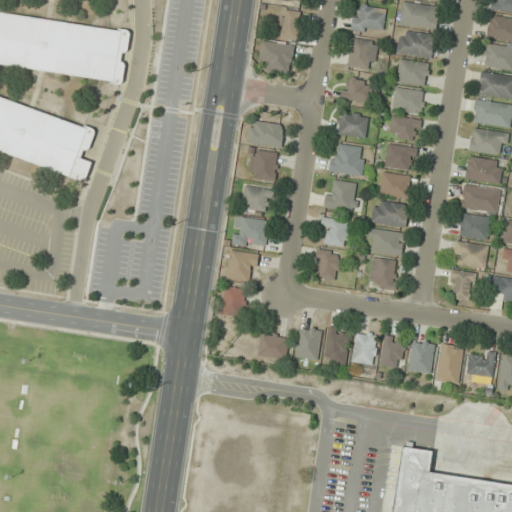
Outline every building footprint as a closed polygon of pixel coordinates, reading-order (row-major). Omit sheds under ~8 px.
[(0,0),(0,11),(117,30),(117,28),(118,28),(127,29),(128,30),(129,31),(129,32),(129,34),(127,49),(127,50),(126,52),(125,52),(124,53),(123,53),(121,53),(121,56),(121,59),(121,61),(122,61),(124,62),(124,63),(125,64),(122,81),(121,83),(120,84),(119,85),(118,85),(116,84),(109,83),(109,81),(0,63),(0,96),(83,127),(83,125),(84,125),(93,128),(93,129),(94,130),(94,132),(94,134),(89,148),(88,149),(87,150),(85,150),(84,150),(83,150),(80,157),(92,162),(87,176),(86,177),(84,179),(83,180),(81,181),(79,181),(76,180),(68,177),(68,176),(0,150),(0,0)] [(511,0),(493,0),(492,10),(511,12),(511,0)] [(400,23),(436,29),(440,8),(404,2),(400,23)] [(385,8),(354,6),(353,31),(384,32),(385,8)] [(300,38),(300,11),(281,11),(281,38),(300,38)] [(511,18),(489,16),(487,38),(511,40),(511,18)] [(432,57),(434,34),(400,31),(398,53),(432,57)] [(369,61),(376,61),(378,41),(351,38),(348,66),(368,68),(369,61)] [(294,43),(262,40),(259,67),(291,71),(294,43)] [(511,45),(487,42),(484,66),(511,69),(511,45)] [(429,63),(399,60),(397,82),(426,85),(429,63)] [(511,74),(481,72),(479,95),(511,97),(511,74)] [(374,85),(349,76),(342,95),(367,104),(374,85)] [(423,89),(394,90),(395,113),(424,111),(423,89)] [(511,127),(511,118),(511,104),(477,100),(474,123),(511,127)] [(366,137),(368,115),(340,112),(338,135),(366,137)] [(390,135),(418,140),(421,120),(393,115),(390,135)] [(249,144),(282,146),(283,124),(250,122),(249,144)] [(509,133),(473,128),(469,150),(505,156),(509,133)] [(365,147),(334,144),(331,172),(363,175),(365,147)] [(413,170),(416,148),(388,144),(385,166),(413,170)] [(275,181),(279,153),(252,149),(248,177),(275,181)] [(503,160),(468,157),(466,180),(500,183),(503,160)] [(410,199),(414,177),(384,172),(380,194),(410,199)] [(355,212),(359,183),(330,180),(326,207),(355,212)] [(500,211),(501,187),(463,185),(462,209),(500,211)] [(272,211),(273,188),(244,186),(243,209),(272,211)] [(372,222),(406,227),(409,205),(375,199),(372,222)] [(490,217),(461,214),(458,236),(488,239),(490,217)] [(236,245),(266,247),(268,220),(238,218),(236,245)] [(352,219),(322,219),(322,234),(325,234),(325,245),(352,245),(352,219)] [(404,252),(404,230),(369,230),(369,252),(404,252)] [(453,263),(485,269),(489,246),(456,241),(453,263)] [(314,276),(337,280),(343,253),(320,249),(314,276)] [(511,249),(503,249),(502,259),(511,261),(509,272),(511,272),(511,249)] [(258,277),(254,251),(228,255),(232,281),(258,277)] [(370,285),(394,288),(397,260),(373,258),(370,285)] [(475,272),(452,270),(450,298),(473,300),(475,272)] [(511,278),(501,277),(498,299),(511,300),(511,278)] [(244,317),(247,288),(225,286),(222,315),(244,317)] [(299,359),(321,357),(319,327),(297,329),(299,359)] [(349,335),(340,334),(340,328),(328,327),(324,363),(346,365),(349,335)] [(354,363),(374,365),(377,334),(357,332),(354,363)] [(260,356),(287,357),(289,336),(261,334),(260,356)] [(400,368),(408,341),(388,335),(380,363),(400,368)] [(431,374),(435,343),(414,340),(409,370),(431,374)] [(436,380),(458,383),(463,346),(441,343),(436,380)] [(495,352),(485,352),(485,356),(468,356),(468,382),(495,382),(495,352)] [(499,388),(511,389),(511,354),(503,354),(499,388)] [(390,511),(401,444),(434,449),(431,470),(511,482),(511,511),(390,511)]
